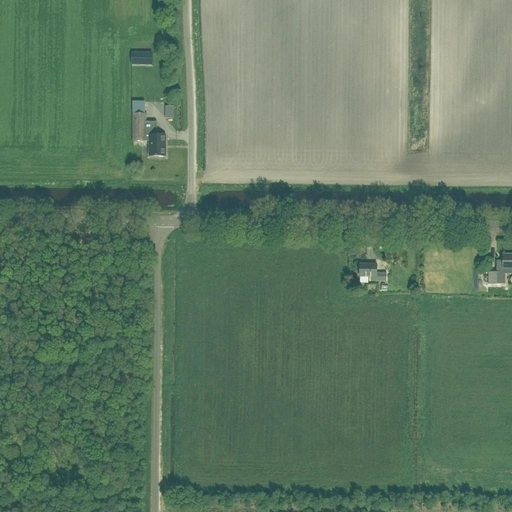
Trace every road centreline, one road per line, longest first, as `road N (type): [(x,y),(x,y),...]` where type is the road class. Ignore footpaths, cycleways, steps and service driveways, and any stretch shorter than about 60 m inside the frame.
road 1 (tertiary): [(511,225),(190,221)]
road 2 (unclassified): [(155,511),(158,220)]
road 3 (unclassified): [(190,221),(186,0)]
road 4 (tertiary): [(158,220),(0,218)]
